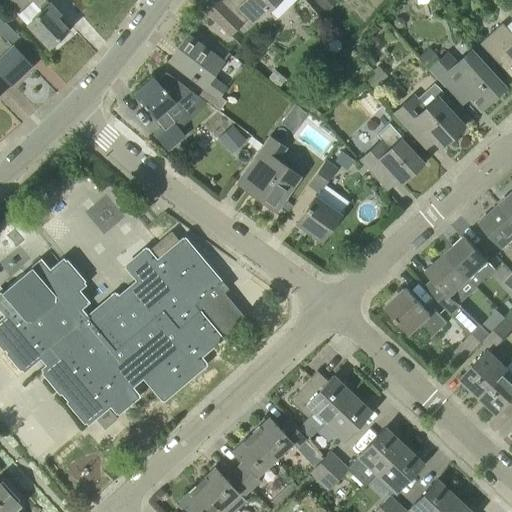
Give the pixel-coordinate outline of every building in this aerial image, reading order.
[(31,0),(33,2),(18,16),(26,24),(25,25),(48,48),(51,46),(53,47),(59,41),(58,39),(67,30),(56,18),(60,15),(45,0),(31,0)] [(226,0),(224,3),(220,0),(217,0),(205,12),(230,37),(247,20),(252,24),(266,10),(268,12),(280,0),(226,0)] [(338,1),(337,0),(312,0),(326,13),(338,1)] [(31,66),(12,46),(12,45),(9,42),(16,34),(0,17),(0,73),(11,85),(31,66)] [(498,65),(509,54),(511,57),(511,35),(501,24),(479,44),(498,65)] [(227,87),(212,76),(222,63),(187,36),(168,62),(204,89),(200,94),(220,110),(227,101),(220,96),(227,87)] [(356,39),(349,45),(354,51),(361,45),(356,39)] [(418,58),(428,68),(439,58),(429,47),(418,58)] [(505,87),(470,49),(456,61),(447,51),(427,70),(461,107),(469,99),(479,111),(505,87)] [(267,78),(278,88),(285,79),(274,70),(267,78)] [(367,82),(373,89),(387,76),(381,70),(367,82)] [(185,114),(175,102),(174,102),(153,78),(133,95),(162,128),(153,135),(166,151),(184,136),(174,124),(185,114)] [(413,94),(392,114),(425,150),(434,141),(440,147),(451,136),(448,133),(461,122),(438,97),(443,93),(434,83),(417,98),(413,94)] [(322,115),(300,98),(295,103),(318,121),(322,115)] [(222,144),(231,154),(245,141),(237,131),(222,144)] [(383,136),(359,160),(369,173),(381,185),(392,175),(400,184),(422,163),(399,137),(397,136),(395,135),(393,134),(391,134),(389,134),(387,134),(385,135),(383,136)] [(275,210),(300,175),(279,160),(287,148),(269,136),(247,165),(236,182),(237,183),(238,181),(245,170),(256,179),(248,190),(275,210)] [(251,136),(247,141),(258,149),(262,144),(251,136)] [(318,194),(316,196),(315,195),(294,224),(320,242),(348,202),(324,185),(337,168),(326,160),(307,186),(318,194)] [(511,218),(511,191),(499,204),(511,218)] [(504,249),(511,241),(511,218),(499,204),(479,221),(504,249)] [(482,280),(476,274),(489,262),(465,235),(445,253),(470,280),(476,286),(482,280)] [(139,375),(159,399),(161,402),(207,363),(200,356),(223,338),(195,304),(221,283),(183,237),(179,241),(157,259),(149,249),(148,248),(124,268),(136,282),(125,291),(129,296),(123,301),(116,293),(88,317),(82,309),(89,302),(79,290),(86,285),(63,258),(50,269),(41,258),(30,267),(31,267),(0,293),(0,292),(0,312),(3,316),(0,318),(0,345),(23,373),(43,356),(48,362),(40,369),(87,426),(109,407),(115,414),(139,395),(129,383),(139,375)] [(471,334),(481,343),(484,340),(490,334),(472,317),(471,317),(451,297),(470,280),(445,253),(426,270),(434,279),(427,286),(433,294),(471,334)] [(432,339),(448,323),(435,309),(430,314),(406,288),(386,307),(410,334),(419,326),(432,339)] [(498,326),(505,318),(497,311),(489,318),(498,326)] [(490,334),(484,340),(494,349),(511,330),(511,324),(505,318),(498,326),(490,334)] [(463,362),(481,343),(471,334),(453,353),(463,362)] [(507,369),(488,351),(462,379),(474,391),(478,387),(484,393),(507,369)] [(490,399),(487,402),(499,414),(511,400),(511,373),(507,369),(484,393),(490,399)] [(329,381),(333,377),(332,376),(327,381),(317,371),(289,400),(307,418),(312,411),(324,422),(325,423),(351,395),(339,383),(335,387),(329,381)] [(360,410),(363,406),(351,395),(325,423),(343,440),(370,412),(369,412),(366,415),(360,410)] [(115,420),(107,410),(94,421),(102,431),(115,420)] [(250,435),(273,460),(292,443),(296,447),(305,439),(288,420),(279,428),(269,417),(250,435)] [(358,456),(346,469),(347,470),(365,487),(377,474),(403,446),(391,435),(387,438),(381,433),(385,429),(384,428),(358,456)] [(232,451),(242,462),(233,471),(250,489),(260,480),(256,476),(273,460),(250,435),(232,451)] [(412,462),(415,458),(403,446),(377,474),(395,492),(422,464),(421,463),(417,467),(412,462)] [(319,481),(338,462),(328,452),(310,473),(319,481)] [(347,470),(346,469),(338,462),(319,481),(328,490),(347,470)] [(215,467),(196,484),(220,510),(221,511),(234,511),(246,502),(242,497),(250,489),(233,471),(225,478),(215,467)] [(292,480),(271,502),(276,507),(298,486),(292,480)] [(433,485),(437,481),(436,480),(410,507),(414,511),(442,511),(455,498),(442,486),(439,490),(433,485)] [(187,511),(217,511),(220,510),(196,484),(178,501),(187,511)] [(0,485),(0,511),(10,511),(18,505),(0,485)] [(391,511),(398,504),(389,495),(373,511),(391,511)] [(465,511),(468,510),(455,498),(442,511),(465,511)]
